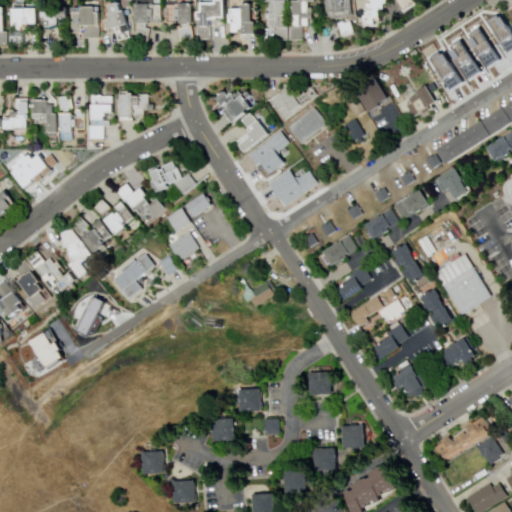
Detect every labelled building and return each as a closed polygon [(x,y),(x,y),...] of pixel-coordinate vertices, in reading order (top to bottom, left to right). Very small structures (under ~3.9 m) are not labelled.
[(0,0),(5,0),(5,8),(10,8),(10,33),(12,33),(12,46),(0,46),(0,0)] [(164,0),(164,24),(177,24),(177,40),(187,40),(187,0),(164,0)] [(205,0),(230,0),(230,19),(222,20),(222,21),(214,21),(214,41),(201,41),(201,28),(206,28),(206,21),(201,21),(201,10),(205,10),(205,0)] [(269,0),(290,0),(290,28),(293,28),(293,42),(280,42),(280,28),(274,28),(274,20),(271,20),(271,15),(274,15),(274,3),(269,3),(269,0)] [(303,0),(319,0),(319,3),(313,3),(313,14),(317,14),(317,20),(313,20),(313,28),(307,28),(307,42),(294,42),(294,28),(297,28),(297,2),(303,2),(303,0)] [(354,0),(355,16),(350,17),(350,19),(334,20),(334,19),(329,19),(327,0),(354,0)] [(359,0),(359,23),(380,23),(379,0),(359,0)] [(414,0),(416,7),(403,9),(402,2),(393,3),(393,4),(389,5),(390,10),(384,11),(385,19),(379,20),(380,25),(370,27),(368,17),(373,16),(372,5),(377,4),(376,0),(414,0)] [(114,6),(124,3),(126,12),(129,11),(135,33),(121,36),(119,30),(112,32),(110,21),(114,20),(113,15),(116,14),(114,6)] [(171,6),(180,6),(179,4),(197,4),(197,24),(194,24),(194,28),(196,28),(198,40),(185,42),(183,30),(187,29),(187,25),(171,25),(171,6)] [(140,5),(154,5),(154,6),(166,6),(166,24),(150,25),(150,29),(154,30),(152,42),(138,40),(141,28),(143,28),(143,25),(140,25),(140,5)] [(247,5),(256,5),(256,23),(260,23),(260,39),(246,39),(246,34),(235,35),(235,10),(247,10),(247,5)] [(73,8),(73,19),(64,19),(64,26),(68,25),(73,39),(59,43),(55,29),(50,29),(50,20),(46,20),(47,8),(73,8)] [(86,8),(100,8),(100,13),(104,13),(104,39),(90,39),(90,35),(77,35),(77,9),(86,9),(86,8)] [(17,9),(42,9),(42,25),(28,25),(28,46),(14,46),(14,32),(20,32),(20,29),(17,29),(17,9)] [(348,22),(349,24),(355,22),(359,35),(345,39),(341,24),(348,22)] [(147,43),(147,27),(134,26),(133,42),(147,43)] [(506,50),(493,31),(455,55),(459,60),(466,55),(476,70),(506,50)] [(485,76),(486,84),(498,82),(496,73),(485,76)] [(385,101),(373,80),(352,91),(364,112),(385,101)] [(375,115),(387,107),(386,105),(394,100),(386,86),(365,98),(375,115)] [(413,118),(416,116),(420,123),(430,117),(427,112),(429,111),(427,108),(436,103),(427,86),(416,92),(417,94),(408,100),(410,104),(406,106),(413,118)] [(318,90),(323,97),(289,122),(274,102),(291,89),(294,94),(301,89),(306,96),(311,92),(312,94),(318,90)] [(134,94),(138,94),(138,97),(144,97),(144,95),(154,96),(154,106),(159,106),(159,112),(149,112),(149,123),(124,123),(124,93),(134,93),(134,94)] [(244,94),(247,98),(252,93),(256,97),(251,101),(257,109),(237,124),(227,112),(232,109),(230,106),(227,108),(220,100),(230,94),(233,97),(238,98),(240,95),(244,94)] [(106,96),(106,98),(118,98),(118,114),(109,114),(109,122),(114,122),(114,128),(109,128),(109,141),(94,141),(94,127),(96,127),(96,96),(106,96)] [(65,134),(65,115),(66,114),(63,99),(76,97),(78,111),(90,111),(90,131),(80,131),(80,128),(77,128),(77,134),(65,134)] [(33,100),(33,120),(32,120),(32,130),(21,130),(21,131),(8,131),(8,119),(16,119),(15,112),(19,112),(19,100),(33,100)] [(37,102),(53,101),(53,106),(59,106),(59,115),(62,115),(62,134),(53,134),(53,124),(45,124),(45,120),(37,120),(37,102)] [(361,119),(353,107),(363,101),(371,113),(361,119)] [(511,105),(511,126),(449,166),(440,152),(511,105)] [(319,109),(332,125),(307,146),(294,129),(319,109)] [(242,153),(266,134),(247,112),(237,120),(247,134),(235,144),(242,153)] [(247,124),(256,117),(263,126),(265,125),(274,135),(250,154),(245,147),(257,137),(247,124)] [(351,143),(363,136),(353,119),(341,127),(351,143)] [(350,127),(360,121),(370,137),(360,143),(350,127)] [(491,149),(504,141),(504,140),(511,134),(511,158),(501,165),(491,149)] [(25,157),(30,163),(41,154),(54,171),(41,182),(38,179),(26,189),(13,173),(15,172),(12,168),(25,157)] [(281,187),(299,174),(286,156),(268,169),(281,187)] [(437,171),(431,162),(440,156),(446,165),(437,171)] [(326,166),(336,158),(340,162),(329,170),(326,166)] [(156,174),(178,163),(180,168),(181,167),(187,180),(193,175),(201,186),(187,197),(179,186),(162,194),(157,183),(159,182),(156,174)] [(448,195),(455,191),(462,202),(475,194),(467,183),(469,182),(460,169),(440,183),(448,195)] [(414,173),(420,182),(411,188),(405,179),(414,173)] [(132,185),(140,195),(147,190),(152,197),(150,198),(156,206),(163,201),(170,210),(150,226),(131,203),(129,204),(121,193),(132,185)] [(388,190),(394,198),(385,205),(379,196),(388,190)] [(408,222),(420,214),(421,216),(435,207),(425,191),(399,208),(408,222)] [(0,195),(2,198),(9,192),(21,207),(5,219),(4,218),(0,220),(0,195)] [(199,219),(190,207),(209,195),(217,207),(199,219)] [(107,201),(117,210),(126,203),(139,220),(130,227),(131,229),(121,237),(109,222),(98,211),(107,201)] [(361,206),(367,215),(359,221),(353,212),(361,206)] [(181,234),(171,220),(186,210),(195,225),(181,234)] [(381,243),(396,233),(394,231),(404,224),(395,210),(370,227),(381,243)] [(86,220),(95,228),(104,221),(117,238),(107,245),(115,255),(104,262),(87,240),(77,229),(86,220)] [(335,223),(341,233),(331,239),(325,230),(335,223)] [(76,231),(84,241),(81,244),(70,246),(72,253),(84,251),(88,247),(96,257),(85,265),(91,274),(83,280),(72,268),(64,234),(76,231)] [(173,247),(194,234),(204,250),(184,263),(173,247)] [(316,235),(323,244),(313,250),(307,241),(316,235)] [(339,270),(354,260),(352,258),(363,251),(353,237),(341,245),(342,246),(329,254),(339,270)] [(431,260),(421,243),(430,238),(440,254),(431,260)] [(412,247),(431,277),(417,285),(414,280),(411,282),(406,274),(411,271),(408,266),(403,269),(398,262),(402,259),(398,253),(407,248),(408,249),(412,247)] [(41,253),(50,264),(54,260),(59,266),(62,264),(65,268),(63,270),(69,278),(74,274),(79,282),(60,297),(47,280),(40,271),(39,271),(31,261),(41,253)] [(131,297),(116,278),(148,253),(157,264),(138,279),(144,287),(131,297)] [(171,274),(162,261),(171,255),(180,267),(171,274)] [(445,268),(437,272),(431,261),(438,256),(445,268)] [(438,273),(463,257),(464,259),(470,256),(497,297),(467,317),(438,273)] [(36,273),(45,284),(44,284),(55,299),(47,306),(46,305),(37,311),(30,302),(35,298),(23,283),(27,280),(20,270),(30,261),(38,272),(36,273)] [(246,269),(254,264),(258,272),(250,276),(246,269)] [(340,289),(355,280),(353,277),(368,268),(376,281),(366,287),(369,291),(350,303),(340,289)] [(0,293),(0,289),(9,282),(26,304),(23,307),(26,311),(15,320),(10,313),(5,318),(0,311),(0,299),(1,300),(4,298),(0,293)] [(248,282),(255,292),(256,291),(260,298),(252,304),(247,296),(248,295),(242,286),(248,282)] [(275,282),(283,295),(260,309),(256,301),(261,298),(257,293),(275,282)] [(389,294),(395,290),(399,298),(393,301),(389,294)] [(441,291),(446,299),(444,300),(459,322),(446,330),(442,325),(439,327),(434,319),(437,317),(434,311),(431,313),(427,307),(431,304),(428,300),(441,291)] [(98,297),(109,303),(92,338),(81,333),(82,330),(79,328),(94,297),(97,299),(98,297)] [(381,298),(388,309),(362,325),(355,315),(381,298)] [(388,310),(401,301),(408,311),(394,320),(388,310)] [(391,335),(405,326),(414,339),(404,346),(406,350),(388,361),(379,347),(393,338),(391,335)] [(48,333),(31,342),(47,370),(65,359),(62,353),(64,351),(60,344),(55,346),(48,333)] [(453,348),(459,343),(461,346),(471,340),(482,358),(478,361),(479,363),(472,368),(468,363),(457,370),(446,353),(453,349),(453,348)] [(401,374),(416,365),(424,379),(423,379),(429,389),(431,387),(432,389),(428,392),(430,395),(422,400),(420,397),(415,400),(412,395),(414,394),(410,388),(403,392),(398,385),(402,382),(400,379),(403,377),(401,374)] [(316,397),(315,386),(315,375),(337,374),(337,385),(337,396),(316,397)] [(245,414),(244,391),(266,390),(267,413),(245,414)] [(437,446),(454,435),(457,438),(470,430),(472,432),(475,430),(471,424),(477,420),(478,421),(486,415),(492,423),(489,425),(493,431),(447,461),(437,446)] [(218,422),(239,421),(240,444),(218,444),(218,422)] [(270,437),(269,421),(284,421),(285,436),(270,437)] [(347,449),(347,428),(369,427),(370,448),(347,449)] [(508,431),(511,437),(511,443),(510,445),(503,434),(508,431)] [(494,434),(506,452),(500,455),(502,458),(493,463),(487,454),(485,455),(479,445),(494,434)] [(318,473),(318,451),(341,450),(341,472),(318,473)] [(147,454),(168,453),(169,476),(147,476),(147,454)] [(374,473),(395,466),(403,490),(384,497),(386,502),(367,509),(368,511),(365,511),(355,511),(350,495),(359,491),(357,486),(376,479),(374,473)] [(290,496),(289,474),(311,473),(312,495),(290,496)] [(177,483),(200,482),(200,505),(178,506),(177,483)] [(503,483),(511,497),(487,511),(478,511),(471,498),(494,484),(497,488),(503,483)] [(258,511),(258,496),(280,495),(280,511),(258,511)] [(410,504),(414,502),(419,511),(391,511),(408,502),(410,504)] [(491,511),(511,511),(505,503),(491,511)]
